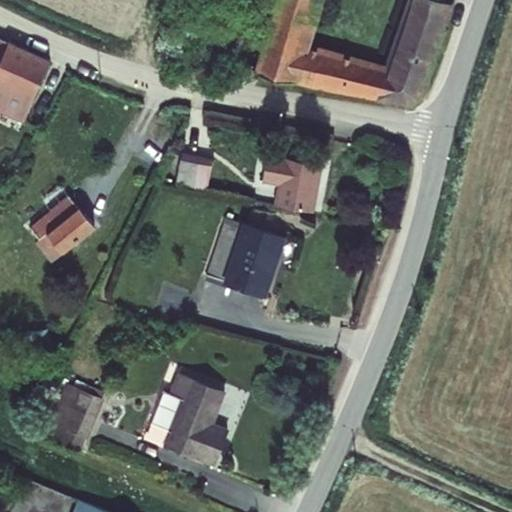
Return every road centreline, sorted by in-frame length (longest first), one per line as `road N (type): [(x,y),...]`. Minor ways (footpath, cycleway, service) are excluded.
road 1 (residential): [(443,130),(139,71),(0,15)]
road 2 (tertiary): [(443,130),(408,266),(307,511)]
road 3 (tertiary): [(482,0),(443,130)]
